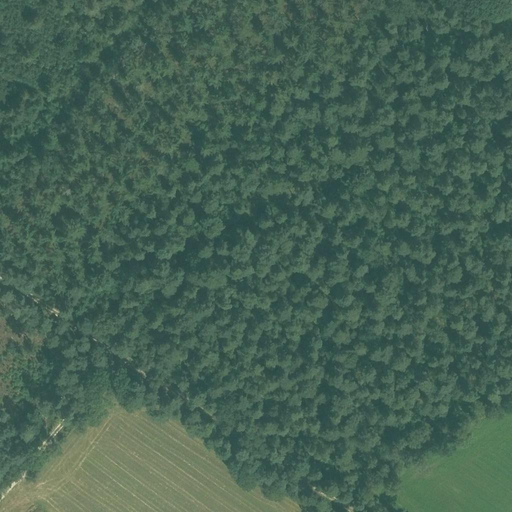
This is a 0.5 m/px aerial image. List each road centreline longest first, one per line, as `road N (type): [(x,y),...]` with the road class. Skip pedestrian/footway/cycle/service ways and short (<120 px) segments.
road 1 (track): [(363,511),(0,267)]
road 2 (track): [(0,489),(122,347)]
